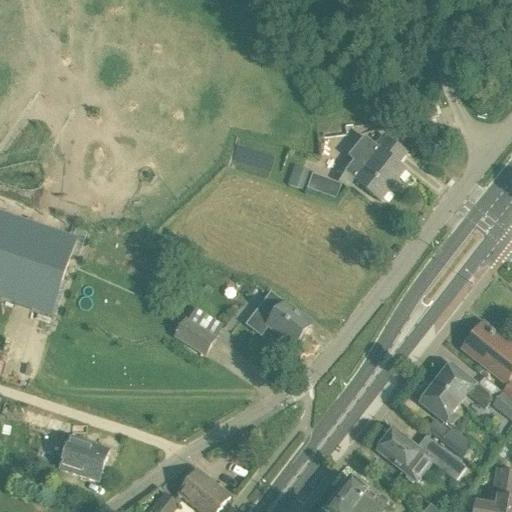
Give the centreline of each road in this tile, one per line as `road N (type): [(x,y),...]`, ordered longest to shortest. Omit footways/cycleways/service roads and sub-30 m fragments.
road 1 (residential): [(454,198),(313,376),(108,511)]
road 2 (primary): [(511,168),(403,311),(364,390)]
road 3 (primary): [(364,390),(494,231)]
road 4 (unknown): [(193,451),(0,390)]
road 5 (unclassified): [(486,151),(461,119),(423,0)]
road 6 (primary): [(267,511),(364,390)]
